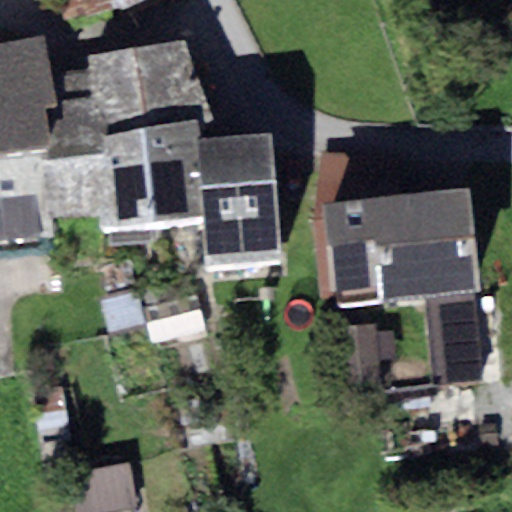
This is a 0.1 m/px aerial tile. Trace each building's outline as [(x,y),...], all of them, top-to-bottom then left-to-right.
[(60,0),(67,21),(89,14),(84,0),(60,0)] [(90,19),(118,12),(113,0),(84,0),(89,14),(90,19)] [(113,0),(118,12),(149,0),(113,0)] [(61,102),(54,74),(44,37),(0,45),(0,157),(43,155),(51,154),(45,103),(61,102)] [(198,123),(199,131),(218,125),(186,43),(90,58),(92,70),(54,74),(61,102),(45,103),(51,154),(106,149),(105,139),(198,123)] [(43,155),(50,218),(55,218),(101,217),(102,231),(206,220),(201,143),(199,131),(198,123),(105,139),(106,149),(51,154),(43,155)] [(209,272),(285,262),(272,136),(201,143),(206,220),(209,272)] [(324,207),(402,199),(399,158),(326,153),(321,176),(324,207)] [(0,247),(45,244),(42,238),(55,238),(55,218),(50,218),(43,155),(0,157),(0,247)] [(474,297),(481,296),(471,192),(402,199),(324,207),(333,295),(339,295),(341,312),(424,303),(474,297)] [(434,387),(484,382),(474,297),(424,303),(434,387)] [(398,359),(396,333),(378,334),(377,326),(337,330),(343,398),(387,394),(384,360),(398,359)] [(33,389),(42,445),(72,441),(63,385),(33,389)] [(0,494),(48,483),(42,445),(0,452),(0,494)] [(134,465),(74,474),(80,511),(120,511),(141,509),(134,465)]
